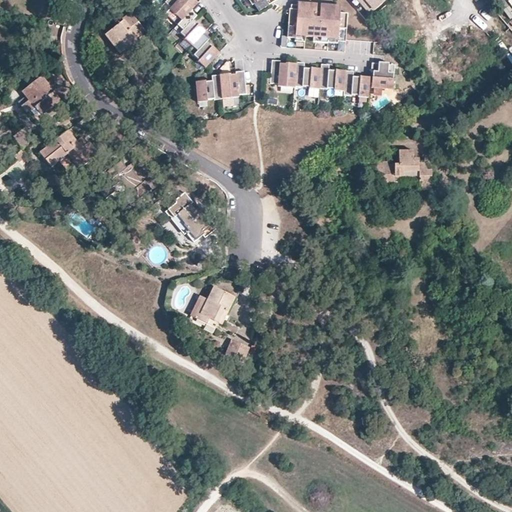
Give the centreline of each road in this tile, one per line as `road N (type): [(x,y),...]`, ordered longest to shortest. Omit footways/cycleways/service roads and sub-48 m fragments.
road 1 (track): [(511,510),(465,486),(390,416),(361,336),(321,309),(299,274),(247,263)]
road 2 (track): [(0,218),(104,310),(241,393),(298,416)]
road 3 (residential): [(82,0),(71,45),(80,80),(94,98),(242,193),(247,263)]
road 4 (track): [(298,416),(454,511)]
road 5 (residential): [(224,0),(255,48),(367,59)]
